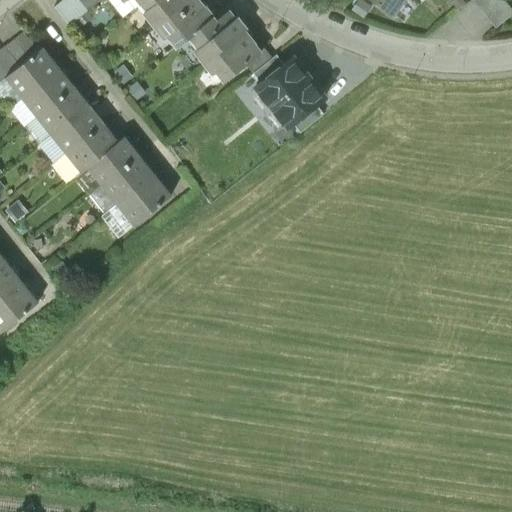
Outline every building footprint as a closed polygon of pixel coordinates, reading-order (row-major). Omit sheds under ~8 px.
[(87,12),(102,0),(65,0),(54,9),(69,27),(74,22),(87,12)] [(126,0),(132,0),(140,8),(150,0),(118,0),(121,4),(126,0)] [(150,0),(140,8),(156,29),(190,0),(150,0)] [(211,18),(196,0),(190,0),(156,29),(172,49),(186,38),(211,18)] [(376,0),(395,14),(406,0),(376,0)] [(511,16),(511,11),(502,0),(472,0),(472,1),(496,30),(511,16)] [(193,54),(202,66),(245,32),(228,11),(214,22),(211,18),(186,38),(196,51),(193,54)] [(92,19),(87,12),(74,22),(80,29),(92,19)] [(0,83),(8,77),(39,52),(23,32),(0,51),(0,83)] [(260,51),(245,32),(202,66),(211,77),(214,74),(221,82),(245,63),(260,51)] [(8,77),(23,95),(60,66),(45,47),(39,52),(8,77)] [(264,48),(260,51),(245,63),(253,74),(272,59),(264,48)] [(261,83),(284,64),(277,55),(272,59),(253,74),(261,83)] [(310,77),(294,57),(284,64),(261,83),(256,87),(272,107),(310,77)] [(23,95),(38,114),(75,85),(60,66),(23,95)] [(310,77),(272,107),(288,127),(293,123),(316,105),(326,97),(310,77)] [(145,94),(137,84),(128,91),(136,101),(145,94)] [(38,114),(53,133),(90,103),(75,85),(38,114)] [(53,133),(68,151),(105,122),(90,103),(53,133)] [(324,114),(316,105),(293,123),(300,133),(324,114)] [(120,141),(105,122),(68,151),(84,170),(88,167),(120,141)] [(88,167),(102,183),(138,154),(125,137),(120,141),(88,167)] [(153,172),(138,154),(102,183),(117,202),(153,172)] [(171,195),(153,172),(117,202),(135,224),(171,195)] [(0,258),(0,288),(16,275),(2,257),(0,258)] [(39,303),(16,275),(0,288),(0,330),(2,333),(39,303)]
